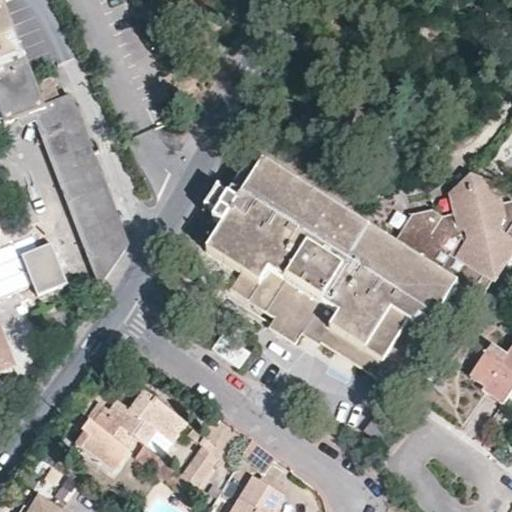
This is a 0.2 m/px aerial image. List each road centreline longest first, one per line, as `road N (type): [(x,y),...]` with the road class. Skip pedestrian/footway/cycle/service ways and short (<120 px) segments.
road 1 (residential): [(114,312),(206,156),(283,0)]
road 2 (residential): [(114,312),(341,481),(352,511)]
road 3 (residential): [(0,481),(114,312)]
road 4 (residential): [(449,511),(412,467),(410,454),(427,438),(444,439),(491,475),(495,494)]
